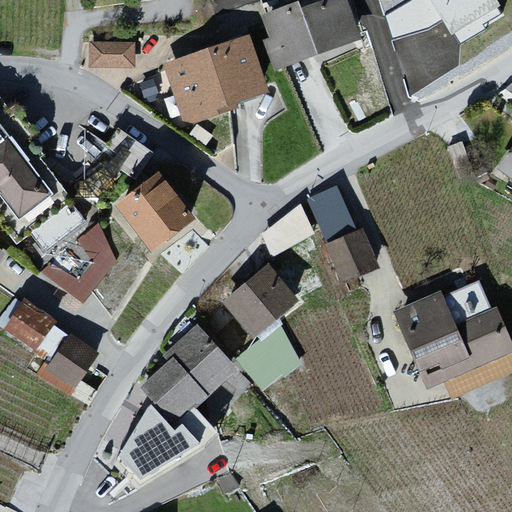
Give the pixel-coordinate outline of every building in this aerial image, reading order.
[(342,0),(335,0),(265,22),(282,74),(359,50),(342,0)] [(499,5),(495,0),(431,0),(452,33),(499,5)] [(247,43),(165,72),(186,129),(267,100),(247,43)] [(134,49),(92,47),(91,72),(133,74),(134,49)] [(84,125),(58,159),(89,182),(115,148),(84,125)] [(106,145),(141,168),(154,149),(119,125),(106,145)] [(4,146),(0,148),(0,199),(18,223),(47,201),(4,146)] [(511,157),(500,175),(511,182),(511,157)] [(158,180),(114,211),(150,259),(193,227),(158,180)] [(333,192),(306,205),(326,248),(353,236),(333,192)] [(299,213),(262,241),(274,263),(313,239),(299,213)] [(94,252),(75,272),(55,253),(44,265),(81,299),(126,251),(94,222),(79,238),(94,252)] [(353,236),(326,248),(343,288),(377,273),(360,233),(353,236)] [(268,270),(223,309),(254,345),(299,306),(268,270)] [(440,296),(392,317),(427,396),(445,388),(451,402),(511,376),(511,360),(492,313),(454,329),(440,296)] [(10,332),(38,352),(51,334),(23,314),(10,332)] [(236,376),(197,332),(167,358),(173,365),(139,394),(152,409),(172,432),(236,376)] [(278,335),(238,364),(263,397),(303,369),(278,335)] [(96,361),(69,343),(48,375),(75,393),(96,361)] [(172,432),(152,409),(111,445),(130,468),(172,432)]
